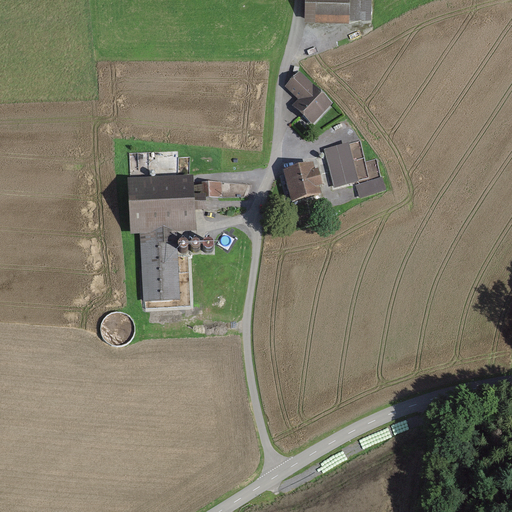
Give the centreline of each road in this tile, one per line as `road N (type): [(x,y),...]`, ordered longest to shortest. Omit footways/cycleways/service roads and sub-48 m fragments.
road 1 (track): [(275,476),(245,331),(297,0)]
road 2 (tertiary): [(217,511),(403,407),(511,378)]
